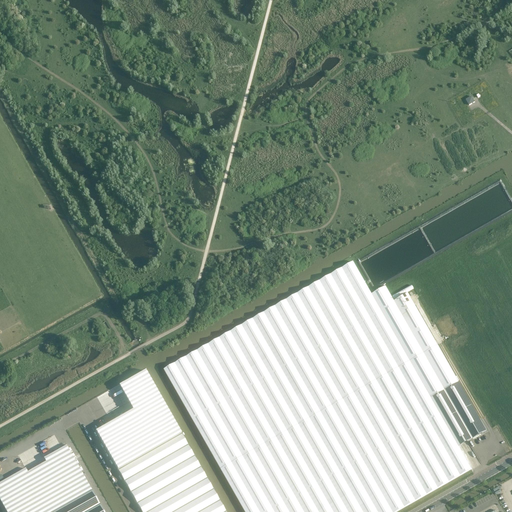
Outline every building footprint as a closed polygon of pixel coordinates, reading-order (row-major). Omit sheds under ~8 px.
[(469,106),(475,102),(472,96),(466,100),(469,106)] [(459,447),(468,442),(486,431),(408,293),(394,301),(386,287),(372,294),(353,262),(164,370),(244,511),(396,511),(471,469),(459,447)] [(225,511),(181,434),(159,447),(127,390),(86,414),(118,470),(141,511),(225,511)] [(65,440),(65,438),(65,436),(64,434),(63,432),(62,431),(61,430),(60,429),(58,429),(55,428),(53,429),(51,429),(50,430),(49,431),(48,432),(47,434),(46,436),(46,438),(46,440),(47,442),(48,443),(49,445),(50,446),(52,447),(53,447),(55,447),(57,447),(59,447),(61,446),(62,445),(63,443),(64,442),(65,440)] [(46,451),(46,450),(46,448),(46,446),(45,445),(44,443),(43,442),(41,441),(40,441),(38,440),(36,441),(34,441),(32,442),(31,443),(30,444),(29,446),(28,448),(28,449),(28,451),(28,453),(29,454),(30,456),(31,457),(33,458),(34,458),(37,459),(38,459),(40,458),(42,457),(43,456),(45,455),(45,453),(46,451)] [(0,483),(0,499),(7,511),(107,511),(94,489),(69,444),(0,483)]
